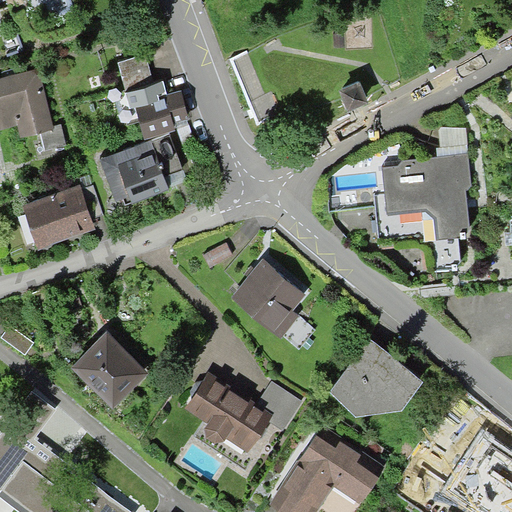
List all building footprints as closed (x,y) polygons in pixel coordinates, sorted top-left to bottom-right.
[(228,59),(249,109),(255,124),(273,116),(271,112),(276,109),(269,93),(262,96),(244,53),(228,59)] [(123,90),(151,83),(143,54),(115,61),(123,90)] [(49,128),(35,71),(0,79),(0,125),(16,122),(20,135),(49,128)] [(155,97),(151,83),(123,90),(127,105),(135,102),(155,97)] [(339,90),(346,106),(362,99),(355,83),(339,90)] [(177,91),(155,97),(135,102),(144,136),(171,128),(169,122),(184,118),(177,91)] [(130,201),(166,188),(161,176),(180,169),(167,134),(113,154),(130,201)] [(384,211),(453,204),(457,235),(463,235),(463,232),(468,226),(461,170),(466,164),(465,152),(399,159),(395,165),(379,166),(382,193),(384,211)] [(86,220),(101,215),(91,185),(26,207),(38,243),(88,226),(86,220)] [(459,259),(457,235),(453,204),(384,211),(382,193),(371,194),(376,245),(425,240),(432,245),(434,270),(454,268),(454,265),(459,259)] [(207,267),(230,255),(224,243),(201,255),(207,267)] [(299,293),(262,261),(233,296),(270,327),(299,293)] [(0,338),(23,355),(31,343),(7,325),(0,335),(0,338)] [(104,333),(73,363),(105,396),(119,382),(124,388),(141,371),(104,333)] [(402,411),(423,382),(368,337),(329,392),(356,417),(402,411)] [(297,401),(270,383),(253,408),(205,376),(202,381),(193,383),(189,390),(190,398),(187,403),(209,418),(205,425),(207,433),(213,437),(221,436),(226,429),(248,443),(252,438),(259,437),(264,429),(262,421),(265,417),(279,427),(297,401)] [(45,411),(31,400),(0,440),(0,485),(2,487),(0,489),(0,495),(13,505),(15,504),(25,511),(128,511),(77,473),(61,494),(49,485),(56,476),(45,467),(46,466),(19,445),(45,411)] [(378,467),(319,428),(271,501),(287,511),(310,511),(334,476),(360,493),(378,467)] [(511,511),(511,456),(483,438),(447,492),(477,511),(511,511)]
